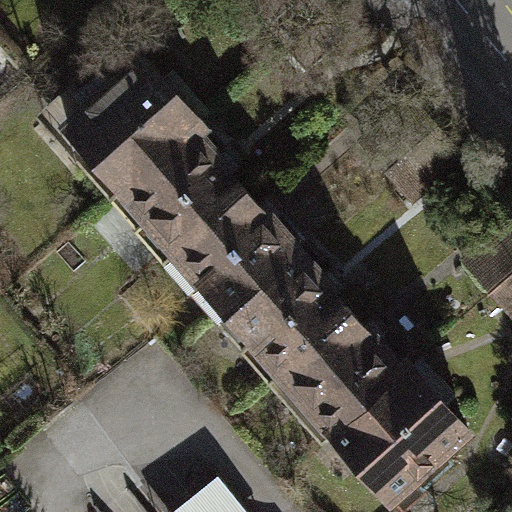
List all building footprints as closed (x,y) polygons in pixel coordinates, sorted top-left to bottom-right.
[(246,0),(268,25),(297,0),(246,0)] [(352,29),(332,3),(288,46),(308,71),(352,29)] [(124,187),(194,126),(201,121),(145,55),(68,122),(124,187)] [(460,151),(412,97),(363,142),(411,195),(460,151)] [(161,258),(245,185),(194,126),(124,187),(147,213),(132,226),(161,258)] [(214,318),(297,246),(245,185),(161,258),(214,318)] [(511,221),(468,259),(511,311),(511,221)] [(267,378),(350,308),(297,246),(214,318),(267,378)] [(334,428),(402,368),(350,308),(267,378),(320,440),(334,428)] [(442,444),(465,424),(409,361),(402,368),(334,428),(390,490),(411,471),(423,484),(454,457),(442,444)] [(259,511),(227,465),(159,511),(259,511)]
